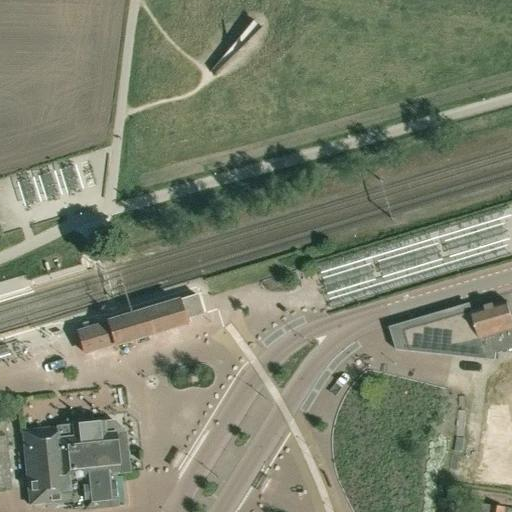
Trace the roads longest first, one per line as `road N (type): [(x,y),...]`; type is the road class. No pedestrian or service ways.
road 1 (secondary): [(354,320),(290,343),(258,369),(182,493),(179,511)]
road 2 (secondary): [(221,511),(284,408),(354,320)]
road 3 (secondary): [(354,320),(511,274)]
